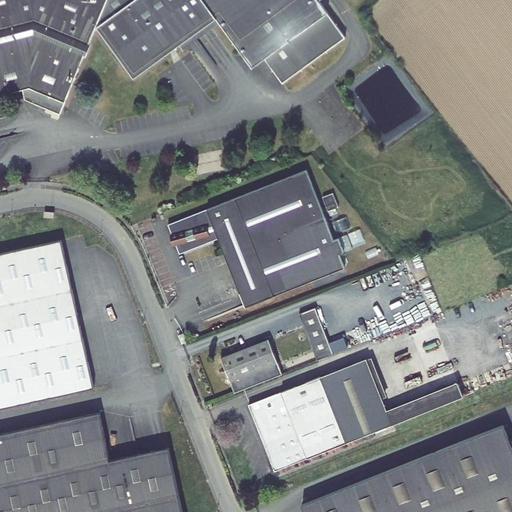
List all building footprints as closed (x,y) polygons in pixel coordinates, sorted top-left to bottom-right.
[(0,0),(0,95),(20,91),(23,102),(58,115),(63,102),(95,25),(133,79),(179,46),(212,22),(195,0),(0,0)] [(328,13),(318,0),(195,0),(212,22),(216,19),(219,23),(252,68),(265,59),(278,77),(339,30),(328,13)] [(212,22),(179,46),(182,50),(215,26),(212,22)] [(339,30),(278,77),(282,83),(345,38),(339,30)] [(343,271),(306,173),(165,226),(170,237),(167,238),(171,246),(173,246),(177,256),(217,241),(243,309),(343,271)] [(0,255),(0,411),(95,389),(61,241),(0,255)] [(305,312),(322,358),(354,346),(350,335),(334,342),(320,306),(305,312)] [(184,333),(178,335),(182,344),(188,342),(184,333)] [(223,360),(232,383),(281,364),(272,341),(223,360)] [(366,359),(251,407),(278,473),(393,425),(366,359)] [(0,511),(184,511),(170,449),(112,462),(101,415),(0,437),(0,511)] [(304,511),(511,511),(511,446),(504,427),(303,508),(304,511)]
